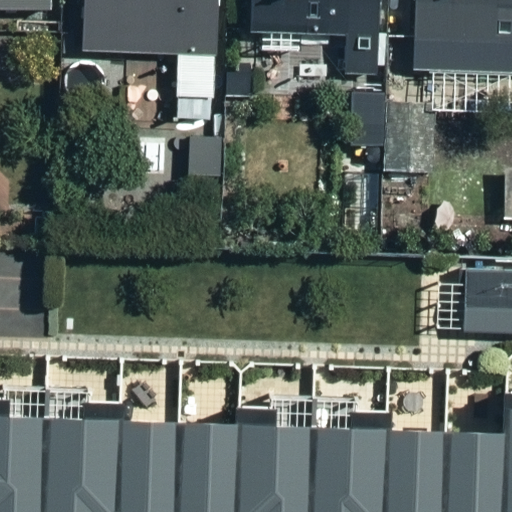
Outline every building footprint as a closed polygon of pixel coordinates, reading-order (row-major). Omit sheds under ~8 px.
[(213,0),(79,0),(78,43),(135,44),(133,100),(210,103),(213,0)] [(371,0),(247,0),(247,29),(372,30),(371,0)] [(511,0),(413,0),(414,63),(511,62),(511,0)] [(511,265),(458,265),(457,326),(511,326),(511,265)] [(511,511),(511,422),(491,422),(491,444),(488,511),(511,511)] [(0,511),(85,511),(88,432),(0,429),(0,511)] [(238,511),(241,437),(88,432),(85,511),(238,511)] [(351,511),(353,440),(241,437),(238,511),(351,511)] [(488,511),(491,444),(353,440),(351,511),(488,511)]
